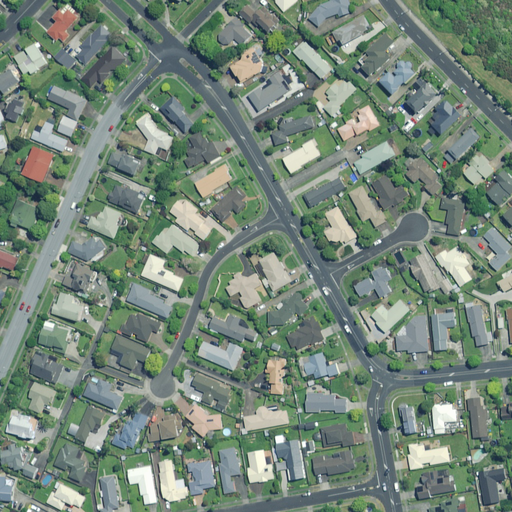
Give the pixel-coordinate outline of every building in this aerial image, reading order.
[(267,5),(270,1),(269,0),(250,0),(239,12),(251,24),(253,21),(259,27),(260,26),(269,35),(283,21),(267,5)] [(272,0),(276,5),(277,4),(285,12),(298,1),(297,0),(272,0)] [(333,0),(321,5),(310,18),(319,27),(327,18),(339,14),(340,17),(350,13),(349,10),(352,8),(349,0),(333,0)] [(63,10),(61,9),(53,17),(58,22),(48,32),(57,41),(60,38),(64,42),(70,36),(66,32),(79,17),(74,13),(76,11),(72,7),(69,4),(63,10)] [(326,37),(331,46),(341,40),(345,46),(366,34),(365,32),(369,30),(368,28),(371,26),(365,15),(326,37)] [(229,25),(220,35),(220,42),(224,45),(230,45),(236,40),(243,46),(253,36),(244,27),(245,25),(235,16),(228,24),(229,25)] [(392,49),(397,45),(384,32),(366,52),(369,55),(359,66),(371,78),(375,73),(376,74),(393,58),(386,51),(390,47),(392,49)] [(98,37),(93,33),(84,43),(85,44),(76,54),(86,64),(107,42),(100,35),(98,37)] [(41,46),(37,40),(13,55),(25,74),(30,71),(32,74),(39,70),(41,72),(49,67),(38,48),(41,46)] [(292,52),(301,61),(302,60),(321,79),(332,69),(304,41),(292,52)] [(262,71),(264,62),(257,51),(254,45),(240,54),(243,59),(230,67),(241,84),(262,71)] [(123,65),(127,60),(126,59),(112,46),(80,80),(90,90),(98,81),(102,85),(111,75),(110,74),(114,70),(116,72),(123,65)] [(63,48),(55,57),(69,70),(78,60),(63,48)] [(393,96),(399,90),(398,89),(404,83),(407,86),(418,76),(412,69),(413,68),(413,67),(413,66),(413,65),(412,64),(412,63),(411,62),(411,61),(410,60),(409,60),(408,59),(407,59),(406,59),(405,59),(404,60),(403,59),(380,81),(393,96)] [(12,68),(0,75),(0,88),(3,94),(21,83),(12,68)] [(294,81),(290,76),(287,78),(285,76),(283,77),(278,71),(269,78),(273,83),(263,90),(261,86),(248,95),(260,112),(293,89),(289,84),(294,81)] [(349,82),(343,76),(335,84),(325,94),(332,101),(324,108),(332,116),(341,108),(339,106),(356,89),(349,82)] [(413,86),(419,92),(406,104),(418,116),(439,95),(427,83),(422,77),(413,86)] [(55,85),(48,100),(69,110),(67,114),(78,120),(88,101),(55,85)] [(160,109),(168,118),(170,117),(185,133),(196,124),(183,111),(186,109),(174,96),(160,109)] [(23,107),(25,101),(10,97),(4,118),(17,122),(19,115),(22,116),(25,108),(23,107)] [(437,122),(429,130),(434,135),(438,131),(442,135),(461,115),(446,99),(436,110),(438,113),(433,118),(437,122)] [(56,109),(49,105),(46,110),(53,114),(56,109)] [(359,142),(367,137),(365,133),(369,130),(370,131),(380,126),(369,106),(359,111),(361,115),(346,123),(347,124),(338,130),(344,141),(355,135),(359,142)] [(173,138),(168,135),(168,134),(162,130),(148,113),(136,123),(149,139),(144,151),(166,160),(170,152),(168,151),(173,138)] [(276,146),(288,142),(287,137),(315,127),(312,119),(311,114),(279,124),(281,130),(272,133),(276,146)] [(62,119),(59,117),(56,123),(60,125),(57,131),(72,137),(78,123),(63,117),(62,119)] [(68,141),(52,134),(54,131),(52,130),(56,121),(49,118),(42,133),(36,131),(32,138),(63,152),(68,141)] [(473,126),(448,150),(449,152),(444,157),(452,166),(467,151),(469,153),(475,147),(473,145),(482,137),(473,126)] [(221,157),(212,142),(210,143),(201,130),(184,141),(189,149),(186,151),(189,156),(184,159),(189,168),(194,165),(195,166),(206,159),(209,164),(221,157)] [(321,155),(312,140),(303,146),(304,148),(283,159),(291,174),(302,168),(301,166),(321,155)] [(395,156),(386,141),(353,160),(354,163),(361,175),(395,156)] [(54,155),(35,147),(23,175),(43,183),(54,155)] [(136,157),(115,148),(109,164),(136,175),(142,160),(136,157)] [(489,162),(478,151),(467,162),(460,169),(475,184),(484,176),(486,179),(495,171),(488,164),(489,162)] [(439,178),(420,159),(417,163),(411,158),(405,164),(410,170),(406,174),(415,183),(420,178),(427,185),(425,187),(433,195),(442,187),(435,181),(439,178)] [(225,162),(213,170),(214,172),(194,184),(203,198),(215,191),(214,190),(233,179),(229,171),(230,170),(225,162)] [(511,179),(503,170),(495,178),(499,182),(487,193),(499,206),(505,201),(503,199),(505,196),(507,198),(511,193),(511,179)] [(395,190),(387,175),(372,184),(381,199),(378,201),(383,211),(394,205),(394,206),(404,201),(403,199),(408,196),(403,186),(395,190)] [(345,189),(340,178),(306,197),(312,207),(345,189)] [(138,197),(140,193),(127,187),(126,189),(117,185),(113,194),(111,193),(108,200),(139,214),(145,200),(138,197)] [(246,197),(235,185),(217,203),(210,209),(223,223),(232,214),(230,212),(233,209),(238,214),(247,206),(242,201),(246,197)] [(378,213),(362,186),(349,194),(359,211),(358,212),(363,222),(370,218),(376,228),(388,221),(382,211),(378,213)] [(465,202),(457,200),(458,193),(449,192),(448,199),(443,198),(441,209),(449,210),(446,224),(449,224),(448,234),(459,236),(465,202)] [(19,200),(8,223),(17,228),(19,224),(32,231),(42,212),(19,200)] [(183,205),(178,201),(170,212),(178,218),(175,222),(188,231),(190,227),(197,232),(195,233),(204,240),(212,229),(204,224),(205,222),(195,214),(198,210),(186,201),(183,205)] [(122,214),(107,207),(104,213),(102,212),(99,219),(92,216),(87,227),(115,239),(120,227),(117,225),(122,214)] [(350,227),(338,207),(325,215),(330,225),(323,230),(331,245),(340,241),(341,243),(345,241),(346,243),(357,237),(352,226),(350,227)] [(201,246),(172,225),(168,231),(165,228),(159,236),(157,235),(152,243),(167,254),(174,245),(184,252),(185,250),(193,256),(201,246)] [(30,233),(19,228),(16,234),(26,240),(30,233)] [(511,248),(492,228),(484,237),(490,243),(488,245),(498,255),(490,263),(498,271),(511,257),(507,253),(511,248)] [(97,243),(93,238),(83,246),(74,242),(69,253),(89,261),(107,248),(101,240),(97,243)] [(461,287),(472,280),(465,268),(471,264),(459,246),(448,253),(446,251),(436,257),(443,267),(445,266),(448,272),(450,271),(461,287)] [(20,259),(0,250),(0,266),(4,268),(4,267),(14,271),(20,259)] [(262,280),(267,288),(271,286),(274,292),(293,282),(281,259),(279,260),(275,252),(259,261),(267,277),(262,280)] [(142,262),(146,264),(141,276),(179,291),(184,280),(173,275),(174,273),(162,269),(165,261),(150,255),(150,256),(145,254),(142,262)] [(430,267),(424,254),(411,260),(413,265),(408,268),(414,282),(419,279),(425,292),(428,291),(430,293),(441,287),(444,294),(453,290),(445,274),(439,277),(433,265),(430,267)] [(60,282),(86,295),(92,282),(94,283),(99,272),(72,259),(60,282)] [(375,279),(372,281),(370,278),(354,286),(361,298),(377,290),(380,297),(391,292),(387,283),(393,280),(384,263),(370,270),(375,279)] [(239,273),(239,272),(234,275),(236,279),(230,282),(232,286),(227,288),(231,297),(240,292),(243,297),(240,298),(246,309),(261,301),(255,289),(263,285),(257,274),(248,278),(242,276),(239,273)] [(511,274),(497,283),(501,290),(503,289),(505,293),(511,289),(511,274)] [(150,290),(132,282),(125,300),(168,318),(173,307),(163,303),(164,301),(148,294),(150,290)] [(268,325),(284,325),(285,326),(297,314),(300,317),(309,308),(301,301),(305,297),(298,291),(284,305),(282,302),(277,307),(279,310),(268,311),(268,325)] [(74,297),(61,293),(57,305),(54,304),(51,314),(79,322),(83,307),(72,303),(74,297)] [(410,310),(400,300),(394,306),(388,300),(372,316),(378,322),(377,323),(386,333),(410,310)] [(475,306),(474,303),(465,304),(468,322),(470,321),(473,337),(475,336),(477,346),(489,344),(488,342),(493,341),(491,332),(485,333),(480,305),(475,306)] [(245,337),(254,342),(258,333),(239,324),(242,319),(228,313),(225,321),(213,316),(207,329),(218,334),(219,333),(242,343),(245,337)] [(456,327),(454,314),(432,316),(435,351),(447,350),(447,339),(448,339),(447,328),(456,327)] [(138,315),(137,317),(131,315),(126,326),(123,325),(120,332),(132,337),(133,333),(138,336),(137,338),(148,342),(153,331),(158,333),(162,324),(138,315)] [(312,346),(312,344),(324,340),(315,316),(304,320),(307,326),(296,330),(297,332),(288,336),(292,348),(294,353),(312,346)] [(429,351),(426,316),(412,317),(412,324),(407,325),(407,336),(396,337),(397,351),(408,350),(409,353),(429,351)] [(71,333),(72,330),(45,322),(38,347),(65,355),(68,343),(70,343),(73,334),(71,333)] [(151,350),(116,334),(110,348),(124,355),(120,364),(133,370),(137,359),(145,363),(151,350)] [(227,352),(204,342),(198,355),(234,371),(243,349),(231,343),(227,352)] [(330,375),(330,377),(339,374),(336,364),(327,367),(323,353),(298,361),(303,377),(314,374),(316,379),(330,375)] [(42,357),(35,354),(31,364),(33,365),(30,373),(55,384),(63,366),(48,360),(50,356),(43,354),(42,357)] [(268,357),(267,373),(271,373),(270,384),(272,384),(271,395),(284,396),(287,358),(268,357)] [(221,385),(197,374),(192,385),(197,388),(197,390),(205,394),(202,401),(211,405),(214,398),(219,401),(217,407),(224,410),(230,397),(228,397),(230,391),(220,387),(221,385)] [(112,385),(99,379),(97,386),(89,383),(84,396),(114,409),(113,412),(116,413),(123,398),(109,392),(112,385)] [(56,391),(28,380),(25,388),(30,390),(27,397),(32,399),(28,409),(40,414),(44,405),(50,407),(56,391)] [(335,400),(335,395),(307,394),(306,412),(320,412),(320,410),(336,411),(336,413),(346,413),(347,400),(335,400)] [(482,410),(481,398),(468,400),(469,410),(471,409),(474,438),(482,437),(482,442),(490,441),(490,436),(488,436),(486,420),(488,420),(487,410),(482,410)] [(511,402),(510,403),(510,407),(502,408),(502,420),(511,419),(511,402)] [(194,403),(190,407),(192,408),(185,416),(195,424),(192,428),(204,437),(210,430),(222,429),(221,414),(207,415),(204,413),(205,412),(196,405),(194,403)] [(453,410),(453,404),(433,406),(435,435),(445,434),(445,423),(457,422),(457,410),(453,410)] [(418,432),(413,405),(400,407),(402,416),(404,416),(407,434),(418,432)] [(257,415),(244,416),(246,430),(289,424),(288,411),(282,411),(281,407),(267,409),(267,408),(266,408),(265,407),(264,407),(264,406),(263,406),(262,406),(261,406),(260,406),(259,407),(258,407),(258,408),(257,409),(257,410),(256,410),(257,415)] [(105,414),(89,407),(75,438),(85,443),(91,431),(93,432),(96,424),(100,426),(105,414)] [(18,415),(19,412),(13,411),(10,424),(8,424),(6,432),(33,439),(37,419),(18,415)] [(149,417),(138,412),(134,422),(128,419),(121,436),(116,434),(112,444),(126,449),(128,446),(134,449),(142,429),(143,430),(149,417)] [(183,429),(181,420),(160,423),(161,425),(151,427),(152,435),(148,435),(149,442),(179,437),(178,430),(183,429)] [(298,424),(298,430),(306,429),(307,430),(317,429),(316,422),(298,424)] [(348,433),(346,425),(331,428),(322,430),(325,448),(342,445),(343,447),(355,445),(353,432),(348,433)] [(225,436),(226,437),(227,437),(227,436),(228,436),(229,436),(230,435),(230,434),(231,433),(231,432),(230,432),(230,431),(230,430),(229,429),(228,429),(227,428),(226,428),(225,429),(224,429),(223,430),(223,431),(222,432),(222,433),(223,434),(223,435),(224,436),(225,436)] [(305,478),(298,440),(276,444),(278,458),(286,457),(287,468),(290,468),(292,480),(305,478)] [(313,440),(302,442),(304,453),(315,451),(313,440)] [(0,453),(0,461),(22,472),(21,474),(32,480),(38,469),(26,463),(31,453),(9,442),(5,450),(3,448),(0,453)] [(85,451),(66,444),(64,450),(61,448),(54,465),(66,470),(68,465),(73,467),(69,477),(80,482),(86,467),(83,466),(85,462),(81,460),(85,451)] [(419,447),(418,444),(409,446),(411,455),(408,455),(411,470),(423,468),(422,464),(431,462),(431,465),(450,462),(448,448),(432,450),(431,445),(419,447)] [(103,447),(97,445),(95,451),(101,453),(103,447)] [(237,461),(234,447),(218,450),(221,464),(219,465),(224,494),(235,492),(232,476),(241,474),(238,461),(237,461)] [(250,483),(259,482),(259,483),(269,481),(269,480),(274,479),(272,465),(269,450),(248,453),(251,468),(248,469),(250,483)] [(355,470),(351,451),(333,454),(324,456),(313,458),(316,475),(329,473),(329,475),(355,470)] [(215,487),(210,459),(187,463),(188,472),(192,472),(194,482),(189,483),(191,496),(203,493),(203,489),(215,487)] [(163,498),(165,498),(170,502),(181,501),(181,499),(186,499),(186,496),(189,496),(188,487),(184,487),(183,480),(175,481),(172,461),(159,463),(161,473),(159,473),(163,498)] [(157,503),(151,466),(128,470),(130,485),(139,483),(141,495),(143,495),(145,505),(157,503)] [(504,468),(497,469),(479,472),(485,505),(499,502),(496,482),(506,480),(504,468)] [(449,477),(447,470),(422,474),(424,486),(417,487),(419,499),(432,497),(432,495),(455,491),(453,477),(449,477)] [(0,500),(12,502),(13,488),(17,479),(2,472),(0,474),(0,500)] [(103,503),(99,504),(96,505),(97,510),(100,509),(100,511),(113,511),(113,509),(119,508),(113,476),(99,479),(102,497),(103,503)] [(67,503),(74,506),(75,505),(81,508),(86,498),(79,494),(80,493),(64,485),(64,484),(57,480),(45,503),(63,511),(67,503)] [(460,507),(458,498),(449,500),(449,502),(442,504),(443,506),(430,509),(430,511),(458,511),(458,507),(460,507)]
